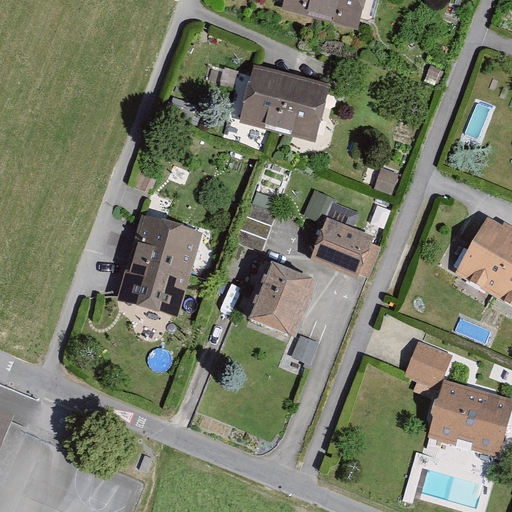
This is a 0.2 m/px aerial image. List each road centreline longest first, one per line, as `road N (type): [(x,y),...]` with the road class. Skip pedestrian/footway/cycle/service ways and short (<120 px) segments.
road 1 (residential): [(489,0),(300,489)]
road 2 (residential): [(186,0),(45,384)]
road 3 (residential): [(300,489),(45,384)]
